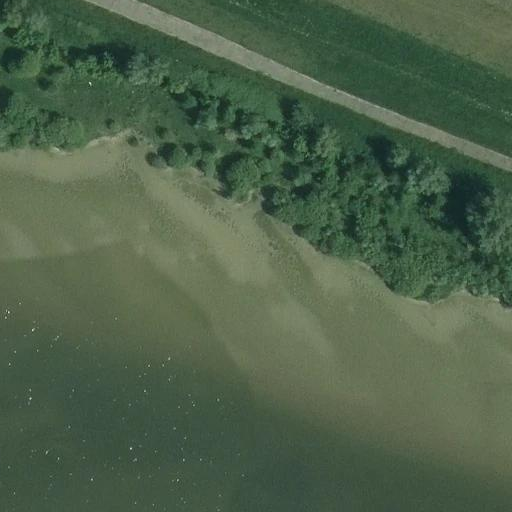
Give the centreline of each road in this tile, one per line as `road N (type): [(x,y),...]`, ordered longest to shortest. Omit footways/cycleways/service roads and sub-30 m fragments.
road 1 (track): [(511,111),(232,0)]
road 2 (track): [(363,0),(511,59)]
